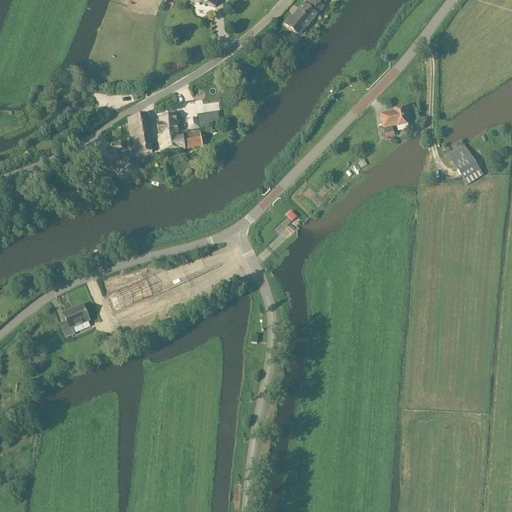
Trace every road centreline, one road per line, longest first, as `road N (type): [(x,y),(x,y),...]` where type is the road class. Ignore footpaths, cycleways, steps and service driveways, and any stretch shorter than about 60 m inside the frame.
road 1 (unclassified): [(0,180),(66,153),(211,65),(284,0)]
road 2 (tertiary): [(236,231),(398,67),(452,0)]
road 3 (unclassified): [(246,511),(272,324),(236,231)]
road 4 (tertiary): [(0,335),(86,277),(236,231)]
